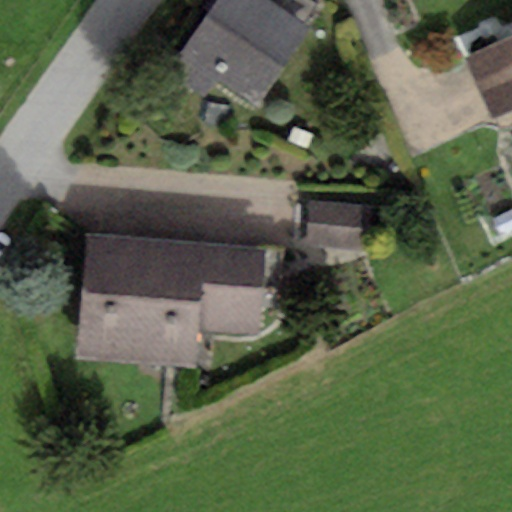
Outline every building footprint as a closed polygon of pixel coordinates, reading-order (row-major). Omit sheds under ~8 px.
[(272,0),(217,0),(169,72),(205,95),(215,79),(256,107),(311,26),(306,22),(272,0)] [(311,0),(272,0),(306,22),(318,5),(311,0)] [(511,36),(464,58),(492,122),(511,113),(511,36)] [(370,209),(311,202),(306,245),(365,252),(370,209)] [(264,246),(86,233),(78,355),(196,364),(199,328),(258,332),(264,246)]
